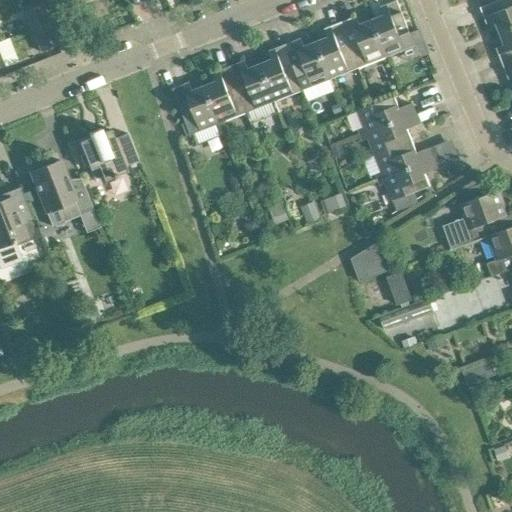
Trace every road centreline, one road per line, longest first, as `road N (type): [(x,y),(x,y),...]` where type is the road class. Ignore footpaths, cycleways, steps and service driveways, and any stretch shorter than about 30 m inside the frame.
road 1 (residential): [(0,111),(280,0)]
road 2 (residential): [(511,162),(485,143),(427,0)]
